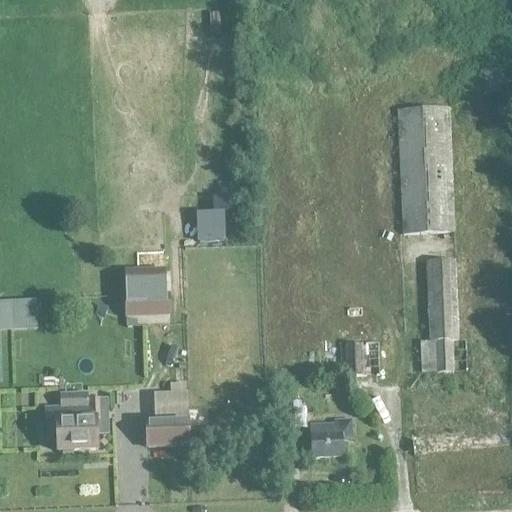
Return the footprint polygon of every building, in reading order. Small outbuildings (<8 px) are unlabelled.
[(503,97),(502,72),(484,74),(485,97),(503,97)] [(397,113),(402,238),(455,235),(450,110),(397,113)] [(491,206),(492,224),(501,224),(501,206),(491,206)] [(426,264),(429,344),(420,344),(421,377),(468,375),(466,343),(459,343),(456,263),(426,264)] [(166,270),(125,271),(126,297),(127,308),(167,307),(167,295),(166,270)] [(0,301),(0,331),(38,330),(36,300),(0,301)] [(134,315),(133,332),(180,334),(180,320),(161,320),(161,316),(134,315)] [(379,345),(345,347),(347,380),(380,378),(379,345)] [(497,357),(474,358),(474,384),(498,383),(497,357)] [(171,396),(187,396),(186,386),(171,386),(171,396)] [(46,437),(57,437),(58,453),(98,452),(97,424),(104,424),(103,401),(88,401),(88,394),(60,395),(60,409),(44,409),(46,437)] [(485,400),(486,410),(509,407),(507,397),(485,400)] [(280,432),(307,431),(306,404),(278,406),(280,432)] [(489,412),(490,435),(511,434),(510,411),(489,412)] [(254,426),(263,426),(263,416),(253,416),(254,426)] [(191,450),(190,420),(145,421),(146,451),(191,450)] [(344,461),(343,442),(352,441),(352,421),(334,422),(335,428),(310,429),(311,462),(344,461)] [(156,462),(201,460),(200,450),(156,452),(156,462)] [(101,468),(100,455),(69,456),(69,469),(101,468)]
